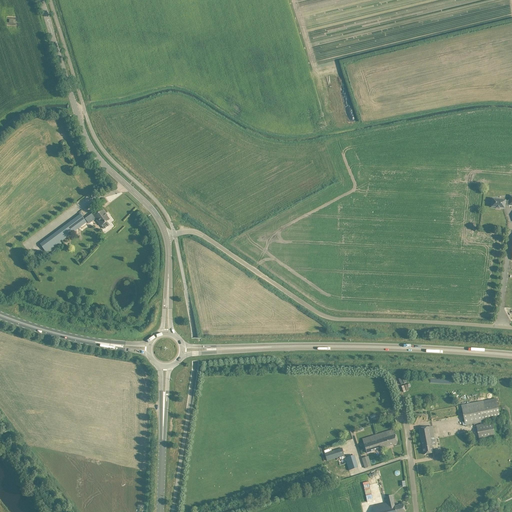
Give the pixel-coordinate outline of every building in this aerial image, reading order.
[(492,207),(496,208),(504,209),(505,204),(509,205),(511,205),(511,195),(510,195),(509,201),(493,199),(492,207)] [(92,214),(85,219),(88,223),(95,218),(96,219),(101,226),(102,226),(104,229),(110,225),(107,222),(110,220),(105,214),(106,214),(103,210),(98,214),(95,211),(92,213),(92,214)] [(46,252),(62,241),(87,222),(81,214),(41,244),(46,252)] [(461,405),(465,425),(500,419),(496,399),(461,405)] [(476,426),(479,440),(495,437),(492,422),(476,426)] [(425,428),(419,429),(424,455),(433,453),(432,446),(431,439),(430,437),(434,437),(432,427),(425,428)] [(366,443),(364,444),(367,453),(398,444),(395,434),(388,437),(386,432),(365,438),(366,443)] [(342,448),(325,454),(327,461),(345,455),(342,448)] [(345,459),(349,470),(358,467),(354,455),(345,459)] [(363,458),(364,465),(367,464),(368,466),(371,466),(369,456),(363,458)] [(82,458),(66,459),(67,477),(83,477),(82,458)] [(388,508),(374,511),(373,511),(405,511),(404,504),(393,506),(392,501),(393,500),(392,496),(387,497),(386,497),(387,503),(388,508)]
